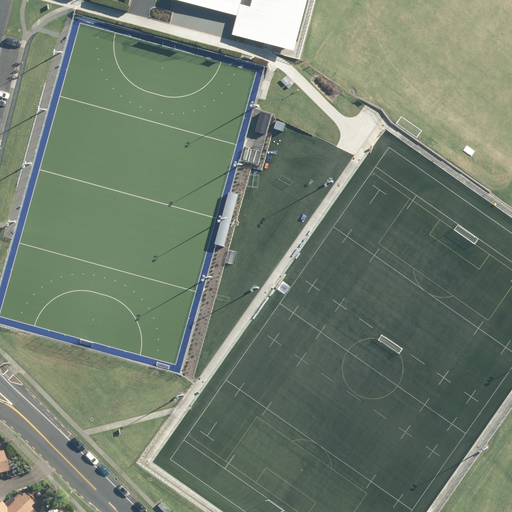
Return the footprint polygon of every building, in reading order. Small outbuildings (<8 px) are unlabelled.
[(234,36),(294,51),(306,0),(253,0),(251,8),(242,5),(242,0),(172,0),(172,2),(177,3),(238,18),(234,36)] [(161,5),(159,17),(172,19),(172,20),(181,22),(183,14),(172,12),(173,8),(161,5)] [(259,113),(255,131),(265,134),(270,116),(259,113)] [(228,192),(215,244),(224,246),(237,194),(228,192)] [(0,511),(29,511),(12,495),(0,507),(0,506),(0,511)]
